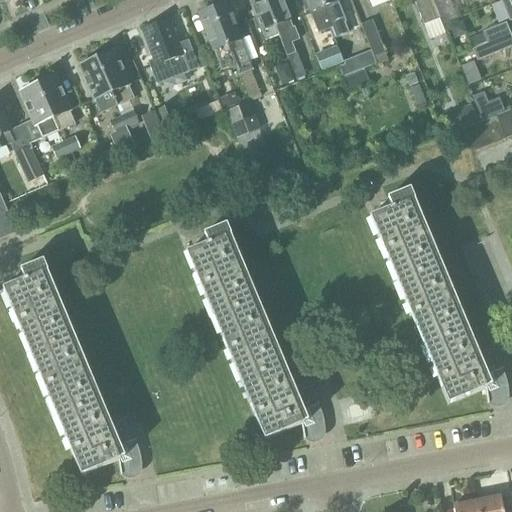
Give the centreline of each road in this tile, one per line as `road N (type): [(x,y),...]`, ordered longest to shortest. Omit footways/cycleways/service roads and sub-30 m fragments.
road 1 (residential): [(333,489),(511,455)]
road 2 (residential): [(0,64),(152,0)]
road 3 (residential): [(212,511),(333,489)]
